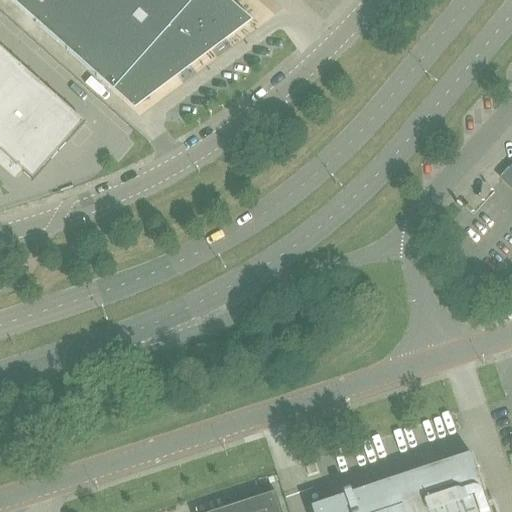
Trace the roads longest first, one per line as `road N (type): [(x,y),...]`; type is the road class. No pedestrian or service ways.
road 1 (tertiary): [(469,0),(340,152),(290,195),(170,265),(0,325)]
road 2 (tertiary): [(88,347),(198,302),(271,261),(334,207),(511,12)]
road 3 (unclassified): [(0,501),(442,357)]
road 4 (unclassified): [(371,0),(210,144),(117,192),(0,235)]
road 5 (unclassified): [(88,347),(188,331),(355,256),(407,247)]
road 6 (unclassified): [(407,247),(419,212),(511,107)]
